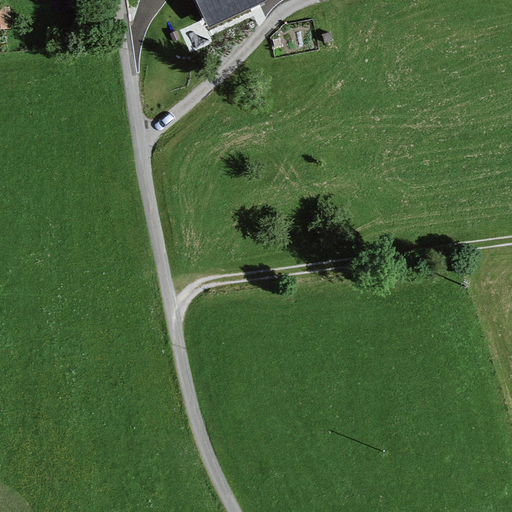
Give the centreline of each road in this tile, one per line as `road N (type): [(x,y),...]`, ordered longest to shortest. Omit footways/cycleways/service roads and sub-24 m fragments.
road 1 (residential): [(233,511),(186,381),(141,147)]
road 2 (residential): [(304,0),(273,16),(209,88),(141,147)]
road 3 (residential): [(141,147),(118,0)]
